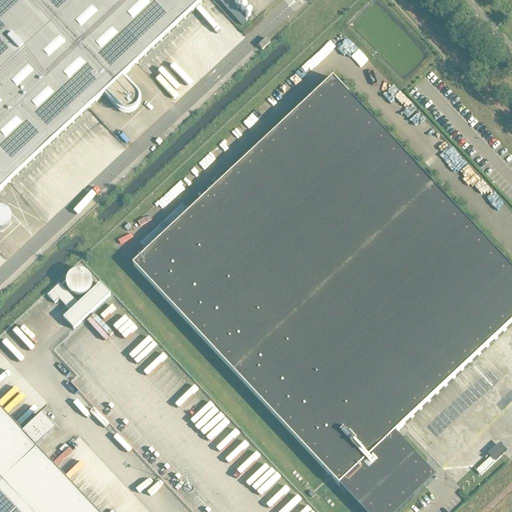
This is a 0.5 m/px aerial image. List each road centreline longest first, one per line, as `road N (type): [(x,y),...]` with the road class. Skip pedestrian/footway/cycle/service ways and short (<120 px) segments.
road 1 (unknown): [(169,511),(41,376),(48,344),(78,333),(252,511)]
road 2 (unknown): [(511,240),(352,81),(334,73),(305,86),(176,201)]
